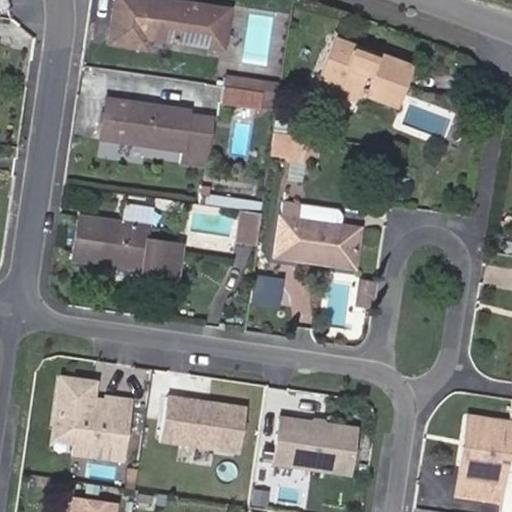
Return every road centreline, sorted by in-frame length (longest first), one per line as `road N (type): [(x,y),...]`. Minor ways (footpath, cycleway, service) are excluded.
road 1 (residential): [(392,511),(408,406),(383,375),(17,313)]
road 2 (residential): [(60,0),(17,313)]
road 3 (unknown): [(483,230),(438,217),(412,227),(383,375)]
